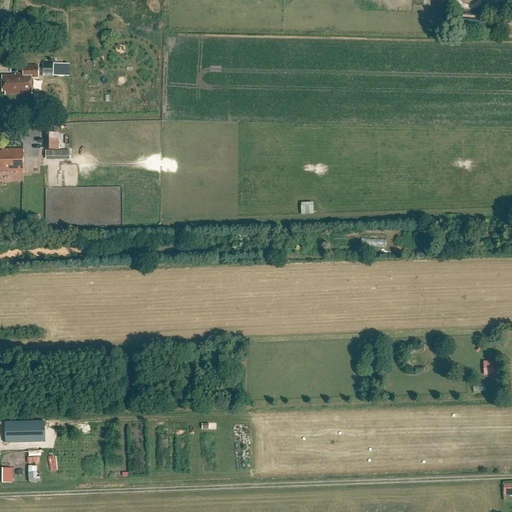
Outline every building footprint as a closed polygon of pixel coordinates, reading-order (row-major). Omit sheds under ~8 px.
[(69,66),(54,66),(54,64),(42,63),(42,72),(53,72),(53,78),(69,78),(69,66)] [(32,94),(32,77),(38,77),(38,65),(22,65),(22,73),(15,73),(15,75),(2,75),(2,92),(5,92),(5,94),(32,94)] [(58,133),(45,134),(45,151),(58,151),(58,133)] [(23,172),(22,148),(2,149),(2,150),(0,150),(0,171),(16,171),(16,172),(23,172)] [(70,151),(45,151),(45,160),(70,160),(70,151)] [(301,215),(313,215),(313,206),(301,207),(301,215)] [(483,362),(484,376),(494,375),(493,362),(483,362)] [(1,423),(1,445),(28,445),(28,423),(1,423)] [(26,464),(38,464),(37,451),(25,452),(26,464)] [(34,478),(34,467),(26,467),(26,478),(34,478)] [(0,468),(0,483),(10,484),(10,469),(0,468)]
